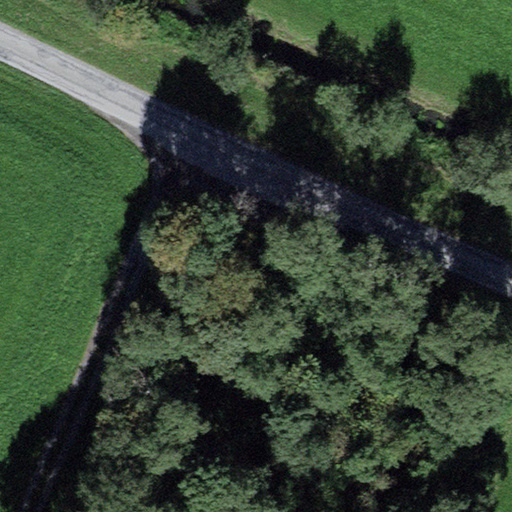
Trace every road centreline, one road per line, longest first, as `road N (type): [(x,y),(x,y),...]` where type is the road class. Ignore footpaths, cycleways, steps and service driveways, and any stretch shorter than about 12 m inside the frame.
road 1 (residential): [(511,278),(193,142),(0,42)]
road 2 (track): [(38,511),(193,142)]
